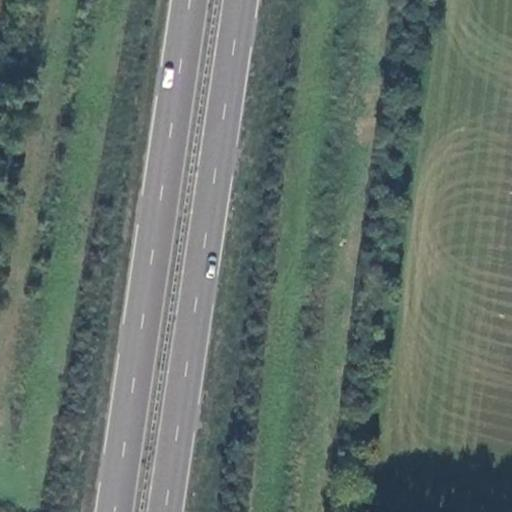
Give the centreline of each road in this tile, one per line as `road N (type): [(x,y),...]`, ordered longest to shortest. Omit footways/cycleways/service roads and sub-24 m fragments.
road 1 (trunk): [(187,0),(112,511)]
road 2 (trunk): [(162,511),(236,0)]
